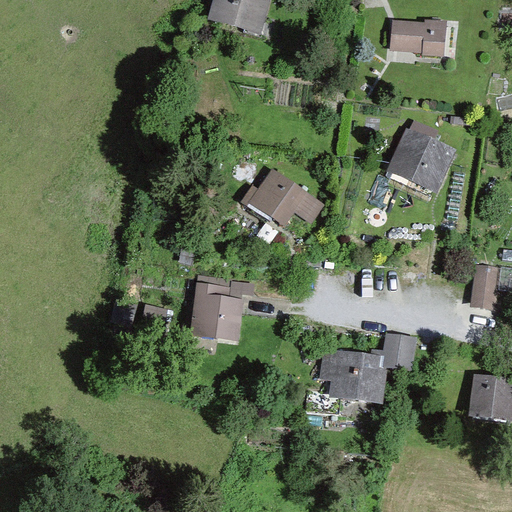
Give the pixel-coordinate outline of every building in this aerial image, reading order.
[(221,0),(215,21),(255,32),(263,0),(221,0)] [(441,57),(444,26),(426,25),(425,30),(395,27),(393,48),(424,51),(424,55),(441,57)] [(409,138),(402,154),(442,172),(449,156),(409,138)] [(312,222),(322,207),(273,173),(261,192),(254,187),(243,204),(270,222),(272,218),(285,226),(296,211),(312,222)] [(478,270),(473,305),(493,307),(497,273),(478,270)] [(225,293),(197,290),(193,328),(219,331),(218,338),(234,340),(239,306),(224,304),(225,293)] [(145,317),(164,321),(166,312),(147,308),(145,317)] [(414,343),(393,340),(393,367),(410,370),(414,343)] [(383,364),(327,356),(322,392),(308,391),(305,414),(338,416),(341,395),(378,400),(383,364)] [(510,420),(511,402),(511,385),(478,381),(473,415),(510,420)]
